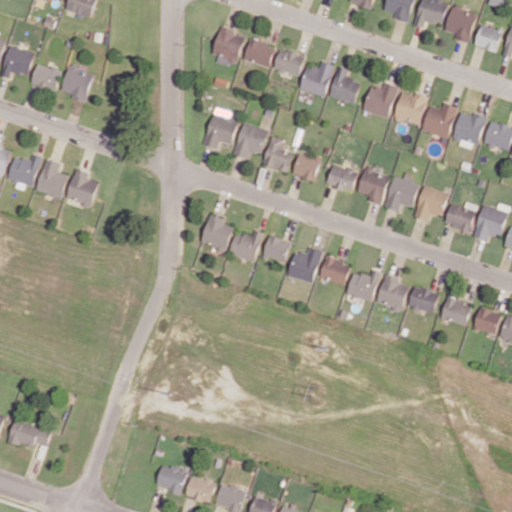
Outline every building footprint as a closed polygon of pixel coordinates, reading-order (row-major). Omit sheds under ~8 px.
[(69,0),(67,9),(92,17),(97,0),(69,0)] [(351,0),(351,2),(373,8),(375,0),(351,0)] [(415,0),(388,0),(385,11),(410,19),(415,0)] [(427,19),(443,24),(450,2),(442,0),(423,0),(416,24),(424,26),(427,19)] [(498,51),(505,30),(482,23),(476,44),(498,51)] [(246,36),(236,34),(237,29),(222,24),(213,56),(238,64),(246,36)] [(270,67),(277,45),(252,37),(245,59),(270,67)] [(12,70),(29,75),(36,53),(11,44),(1,74),(10,77),(12,70)] [(301,75),(306,54),(280,48),(275,69),(301,75)] [(321,68),(309,64),(301,88),(326,96),(336,64),(323,60),(321,68)] [(32,83),(57,90),(63,69),(38,63),(32,83)] [(87,99),(95,73),(70,65),(62,91),(87,99)] [(351,68),(340,65),(330,96),(356,103),(363,80),(348,76),(351,68)] [(384,88),(372,85),(364,109),(389,117),(400,85),(386,81),(384,88)] [(428,97),(403,91),(396,118),(422,124),(428,97)] [(432,105),(423,129),(449,138),(460,106),(445,101),(443,108),(432,105)] [(479,147),(488,117),(463,109),(454,139),(479,147)] [(232,144),(240,121),(214,112),(204,143),(219,148),(221,140),(232,144)] [(486,143),(511,149),(511,146),(511,124),(492,120),(486,143)] [(250,150),(262,154),(270,130),(245,122),(235,154),(248,158),(250,150)] [(282,147),(285,139),(273,135),(264,163),(288,171),(295,152),(282,147)] [(293,173),(315,180),(322,159),(300,152),(293,173)] [(32,189),(43,156),(34,153),(32,160),(16,155),(8,178),(18,181),(17,184),(32,189)] [(61,162),(45,158),(38,191),(64,196),(69,173),(59,171),(61,162)] [(359,170),(333,164),(329,185),(354,191),(359,170)] [(68,199),(93,205),(99,180),(88,178),(90,172),(75,168),(68,199)] [(384,204),(390,173),(365,168),(360,193),(375,195),(374,202),(384,204)] [(414,207),(422,183),(412,179),(414,173),(407,171),(405,177),(396,174),(386,206),(399,210),(402,203),(414,207)] [(450,191),(424,185),(417,216),(429,219),(431,212),(444,215),(450,191)] [(476,208),(451,203),(447,225),(472,230),(476,208)] [(475,236),(488,240),(491,231),(502,235),(509,211),(485,203),(475,236)] [(235,226),(224,223),(225,218),(211,213),(202,242),(227,250),(235,226)] [(253,236),(237,231),(230,253),(255,260),(265,231),(255,228),(253,236)] [(285,262),(293,241),(271,233),(264,255),(285,262)] [(297,250),(289,274),(314,282),(324,250),(310,246),(308,253),(297,250)] [(352,263),(327,256),(321,276),(346,284),(352,263)] [(371,276),(355,271),(348,293),(373,301),(382,271),(373,268),(371,276)] [(402,277),(387,272),(378,302),(403,309),(411,285),(400,282),(402,277)] [(435,313),(441,292),(416,284),(409,305),(435,313)] [(467,325),(474,303),(449,296),(442,317),(467,325)] [(496,333),(503,313),(482,305),(475,326),(496,333)] [(511,340),(511,315),(508,314),(500,337),(511,340)] [(9,441),(21,444),(22,441),(35,446),(36,441),(48,445),(53,429),(17,417),(9,441)] [(182,492),(189,470),(164,462),(157,485),(182,492)] [(212,502),(218,481),(192,474),(187,496),(212,502)] [(243,511),(247,488),(221,484),(217,506),(243,511)] [(274,511),(278,502),(256,495),(250,511),(274,511)]
